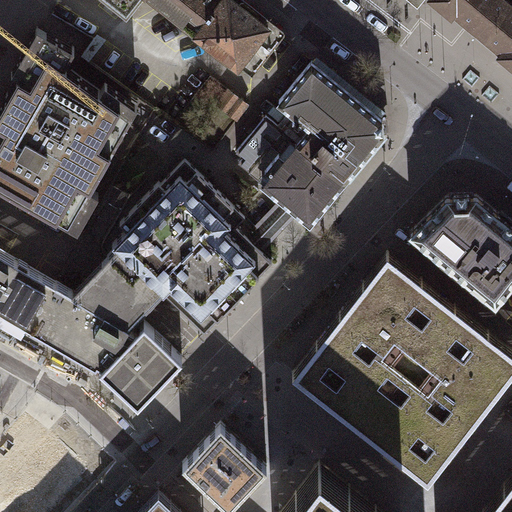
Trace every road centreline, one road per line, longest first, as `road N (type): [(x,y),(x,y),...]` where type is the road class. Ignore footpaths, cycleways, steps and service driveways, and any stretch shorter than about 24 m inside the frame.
road 1 (residential): [(136,456),(368,217)]
road 2 (residential): [(455,118),(310,0)]
road 3 (residential): [(511,335),(368,217)]
road 4 (residential): [(136,456),(74,400),(0,359)]
road 5 (residential): [(368,217),(455,118)]
